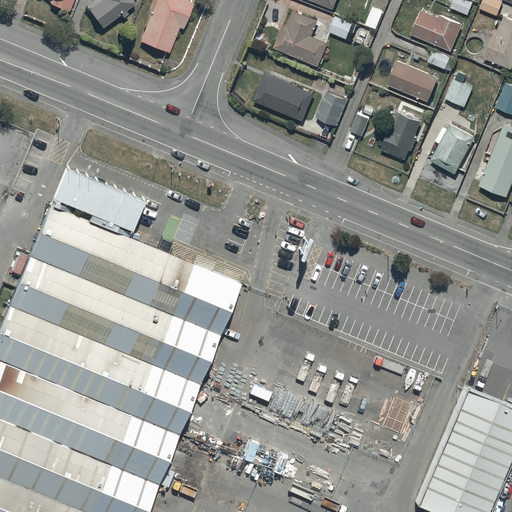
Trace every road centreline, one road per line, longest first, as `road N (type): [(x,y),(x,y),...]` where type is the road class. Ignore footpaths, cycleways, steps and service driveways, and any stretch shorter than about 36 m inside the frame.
road 1 (secondary): [(188,136),(511,271)]
road 2 (secondary): [(0,56),(188,136)]
road 3 (unknown): [(328,511),(167,470)]
road 4 (residential): [(239,0),(188,136)]
